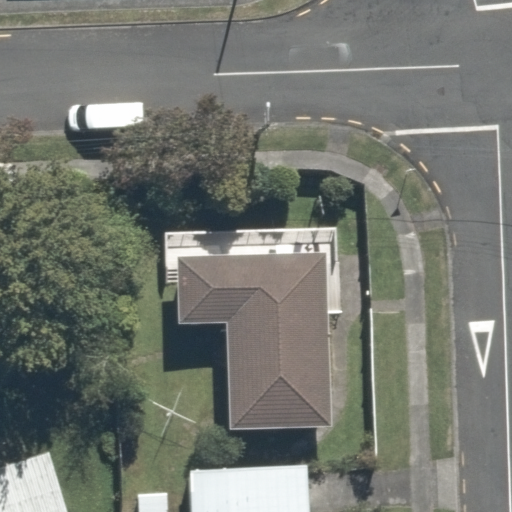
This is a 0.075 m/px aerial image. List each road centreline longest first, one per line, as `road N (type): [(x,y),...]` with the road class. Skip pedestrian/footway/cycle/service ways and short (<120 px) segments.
road 1 (residential): [(0,83),(489,66)]
road 2 (residential): [(489,66),(498,128),(509,511)]
